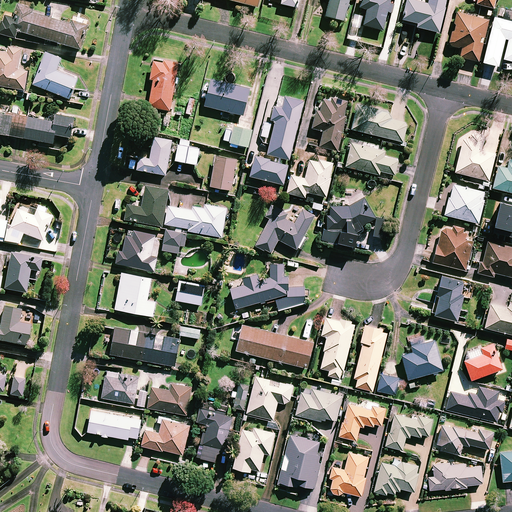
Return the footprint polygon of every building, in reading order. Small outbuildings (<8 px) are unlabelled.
[(299,0),(282,0),(282,5),(298,9),(299,0)] [(330,0),(326,17),(344,22),(350,0),(330,0)] [(396,0),(394,0),(362,0),(360,9),(367,10),(363,26),(384,31),(388,13),(392,14),(396,0)] [(445,8),(408,0),(403,21),(418,24),(417,28),(439,33),(445,8)] [(477,0),(477,5),(493,9),(495,0),(477,0)] [(18,32),(82,50),(89,26),(87,25),(88,22),(74,17),(71,24),(33,13),(34,9),(20,5),(16,19),(4,15),(0,29),(0,34),(16,39),(18,32)] [(503,60),(511,62),(511,11),(506,10),(503,20),(494,18),(490,36),(500,39),(499,42),(507,44),(503,60)] [(488,21),(456,13),(449,46),(462,49),(460,58),(479,62),(483,44),(479,43),(480,38),(484,39),(488,21)] [(22,50),(9,47),(8,54),(0,52),(0,86),(25,91),(28,72),(19,70),(22,50)] [(62,59),(47,53),(34,85),(70,100),(78,79),(57,71),(62,59)] [(179,78),(176,77),(179,64),(154,60),(151,80),(154,81),(149,108),(171,111),(175,84),(178,85),(179,78)] [(250,90),(212,80),(206,107),(244,116),(250,90)] [(304,102),(285,97),(282,109),(275,108),(272,121),(276,122),(268,155),(290,161),(304,102)] [(332,98),(331,102),(324,100),(321,112),(317,111),(312,129),(324,132),(320,147),(338,152),(347,117),(344,116),(348,102),(332,98)] [(378,109),(358,104),(352,130),(403,143),(408,124),(376,116),(378,109)] [(55,123),(0,112),(0,134),(54,144),(56,136),(72,139),(75,118),(57,115),(55,123)] [(253,131),(234,127),(230,144),(249,148),(253,131)] [(485,137),(472,133),(470,141),(463,139),(455,173),(488,181),(495,155),(481,151),(485,137)] [(173,141),(154,138),(150,160),(140,158),(138,171),(166,176),(173,141)] [(190,142),(180,140),(176,162),(197,166),(200,149),(189,147),(190,142)] [(385,152),(352,143),(346,167),(380,176),(381,172),(395,176),(399,161),(384,157),(385,152)] [(237,160),(216,157),(211,187),(232,191),(237,160)] [(289,166),(256,157),(251,177),(284,186),(289,166)] [(333,164),(310,159),(306,179),(291,176),(287,194),(306,198),(307,193),(327,197),(333,164)] [(511,160),(509,160),(507,169),(497,167),(492,189),(511,193),(511,160)] [(486,193),(452,185),(444,216),(478,224),(486,193)] [(169,191),(146,187),(143,207),(129,205),(126,220),(163,227),(169,191)] [(374,220),(362,199),(347,208),(332,205),(326,230),(324,229),(322,242),(355,249),(358,234),(366,230),(364,226),(374,220)] [(227,209),(205,205),(204,209),(193,207),(192,211),(169,207),(166,225),(189,229),(188,232),(222,238),(227,209)] [(288,214),(271,205),(266,217),(270,219),(257,246),(272,254),(279,241),(301,252),(308,239),(304,237),(315,216),(302,210),(295,224),(285,219),(288,214)] [(46,210),(38,207),(34,218),(17,211),(6,241),(19,246),(23,235),(43,243),(53,218),(44,215),(46,210)] [(60,224),(55,223),(52,237),(58,238),(60,224)] [(468,230),(453,226),(452,231),(442,228),(433,263),(465,271),(473,242),(466,240),(468,230)] [(152,257),(156,236),(134,231),(129,230),(124,252),(120,252),(117,264),(155,272),(158,258),(152,257)] [(187,235),(167,231),(163,251),(179,254),(180,246),(185,247),(187,235)] [(511,248),(486,242),(478,274),(493,278),(494,273),(511,277),(511,248)] [(42,260),(12,254),(5,290),(26,294),(30,271),(40,273),(42,260)] [(288,281),(284,281),(285,263),(270,263),(270,278),(230,289),(236,310),(277,298),(278,311),(304,304),(305,287),(288,287),(288,281)] [(152,279),(122,274),(116,310),(153,317),(156,303),(148,301),(152,279)] [(223,278),(214,277),(213,286),(222,287),(223,278)] [(463,283),(442,277),(437,294),(439,295),(434,316),(457,322),(463,295),(460,294),(463,283)] [(205,286),(180,281),(176,301),(202,306),(205,286)] [(511,303),(509,309),(490,304),(484,328),(511,335),(511,303)] [(21,311),(4,308),(0,329),(0,341),(27,347),(31,326),(19,324),(21,311)] [(355,324),(326,317),(322,336),(328,338),(322,360),(320,359),(318,368),(330,371),(329,376),(333,377),(331,384),(341,386),(355,324)] [(314,343),(235,324),(231,339),(240,341),(237,351),(308,369),(314,343)] [(389,332),(366,325),(361,343),(364,344),(354,379),(358,380),(356,387),(373,392),(389,332)] [(201,330),(182,327),(181,336),(199,339),(201,330)] [(180,340),(116,328),(111,355),(175,367),(180,340)] [(409,380),(432,374),(433,376),(438,374),(438,372),(442,371),(434,341),(411,347),(413,353),(402,356),(409,380)] [(501,370),(492,344),(479,349),(482,355),(464,361),(471,381),(501,370)] [(149,391),(141,390),(140,395),(137,394),(139,377),(111,372),(110,377),(106,376),(103,398),(135,404),(136,399),(139,400),(138,406),(146,408),(149,391)] [(399,378),(381,375),(378,392),(396,395),(399,378)] [(294,386),(256,377),(247,414),(274,420),(278,402),(289,405),(294,386)] [(25,381),(14,378),(10,396),(22,398),(25,381)] [(250,386),(240,383),(234,408),(243,410),(250,386)] [(192,388),(172,384),(171,391),(152,388),(148,408),(187,415),(192,388)] [(479,387),(477,395),(469,393),(468,396),(450,392),(445,410),(497,424),(499,413),(501,414),(505,402),(496,400),(498,392),(479,387)] [(343,397),(313,389),(311,395),(301,393),(296,416),(325,423),(326,419),(337,421),(343,397)] [(371,410),(348,404),(340,437),(357,441),(361,424),(381,429),(386,409),(372,406),(371,410)] [(218,458),(226,449),(231,430),(229,430),(233,415),(202,406),(197,422),(209,425),(200,459),(216,463),(218,458)] [(88,433),(101,435),(101,437),(109,439),(109,436),(129,440),(129,437),(138,439),(142,420),(92,411),(88,433)] [(410,438),(410,435),(421,438),(422,435),(428,437),(433,420),(417,416),(416,420),(393,414),(385,446),(402,451),(406,437),(410,438)] [(190,426),(163,420),(160,434),(146,430),(142,447),(162,452),(163,450),(183,455),(190,426)] [(460,455),(462,447),(469,448),(470,445),(489,450),(493,434),(478,430),(478,433),(440,425),(435,449),(460,455)] [(254,428),(253,432),(244,430),(239,454),(237,454),(233,469),(251,473),(251,469),(260,471),(264,454),(270,455),(275,433),(254,428)] [(321,463),(319,463),(321,455),(317,454),(320,442),(290,435),(278,483),(298,488),(298,485),(315,489),(321,463)] [(511,451),(499,453),(503,482),(511,480),(511,451)] [(335,461),(330,478),(328,487),(331,488),(330,490),(332,494),(339,496),(343,492),(362,497),(366,478),(364,478),(369,458),(349,453),(347,464),(335,461)] [(394,494),(395,491),(400,492),(401,489),(414,492),(420,466),(394,460),(393,465),(381,463),(374,492),(386,495),(387,492),(394,494)] [(449,465),(449,463),(433,464),(434,477),(428,477),(429,491),(466,488),(466,486),(482,484),(481,466),(465,467),(465,464),(449,465)]
